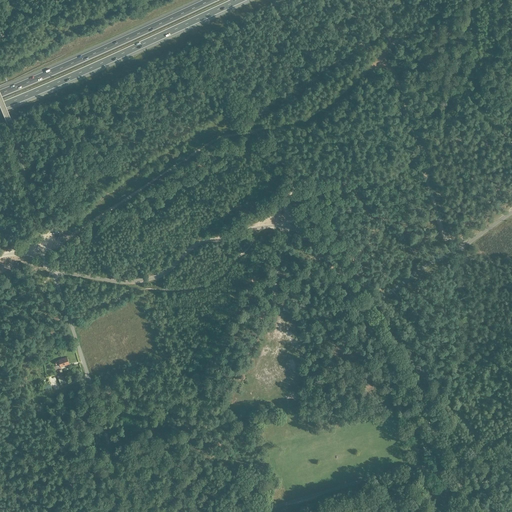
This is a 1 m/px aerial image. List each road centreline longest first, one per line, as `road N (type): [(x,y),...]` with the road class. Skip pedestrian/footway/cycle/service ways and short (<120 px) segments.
road 1 (unclassified): [(363,304),(325,243),(286,227),(204,240),(145,279),(54,273)]
road 2 (motorway): [(0,106),(238,0)]
road 3 (unclassified): [(54,273),(108,447),(144,511)]
road 4 (unclassified): [(255,511),(413,466),(488,486)]
road 5 (motorway): [(210,0),(0,93)]
road 6 (unclassified): [(488,486),(471,430),(363,304)]
road 7 (track): [(465,494),(363,304)]
road 8 (unclassified): [(511,212),(363,304)]
road 9 (unclassified): [(42,258),(0,97)]
